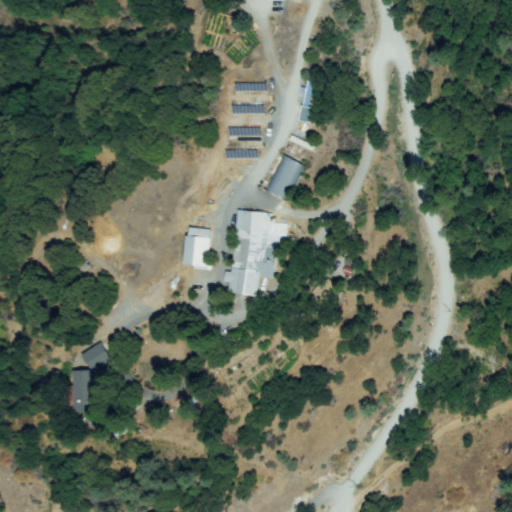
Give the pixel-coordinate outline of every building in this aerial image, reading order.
[(299,105),(309,107),(314,85),(305,82),(299,105)] [(313,109),(298,107),(295,121),(311,124),(313,109)] [(293,136),(315,147),(313,152),(291,141),(293,136)] [(287,198),(269,189),(285,158),(303,167),(287,198)] [(274,277),(260,276),(258,296),(230,293),(231,282),(226,282),(227,272),(232,273),(239,213),(272,216),(271,224),(285,226),(283,248),(277,248),(274,277)] [(213,253),(212,270),(197,269),(198,267),(187,266),(190,231),(211,233),(210,253),(213,253)] [(329,280),(342,291),(322,312),(310,300),(315,295),(312,293),(323,282),(325,284),(329,280)] [(283,319),(289,311),(304,324),(298,331),(283,319)] [(103,360),(95,342),(75,351),(82,368),(103,360)] [(86,355),(101,345),(113,362),(98,372),(86,355)] [(66,369),(68,411),(81,411),(79,368),(66,369)] [(76,373),(97,372),(99,411),(79,412),(76,373)] [(183,406),(194,396),(199,402),(189,412),(183,406)]
